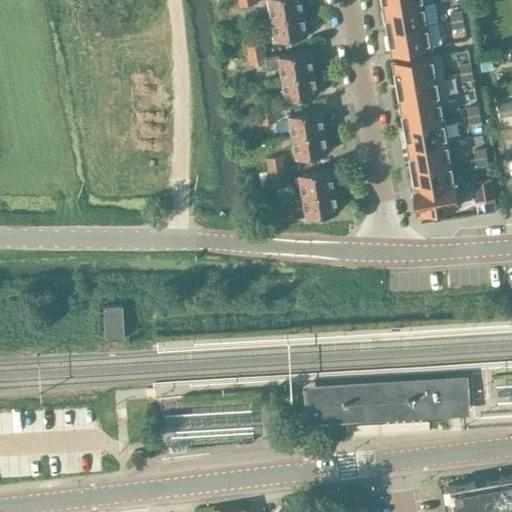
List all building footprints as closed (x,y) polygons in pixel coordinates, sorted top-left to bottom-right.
[(270,0),(274,16),(305,11),(303,0),(270,0)] [(423,3),(422,0),(384,0),(386,9),(423,3)] [(386,9),(389,30),(427,24),(423,3),(386,9)] [(452,20),(464,18),(462,10),(450,12),(452,20)] [(304,11),(273,17),(277,39),(308,33),(304,11)] [(464,18),(452,20),(453,28),(465,26),(464,18)] [(431,46),(427,24),(389,30),(393,53),(431,46)] [(248,53),(245,39),(245,36),(232,38),(235,55),(248,53)] [(263,36),(245,39),(248,53),(249,58),(267,55),(263,36)] [(267,55),(249,58),(250,65),(267,62),(268,68),(282,66),(283,76),(315,70),(311,49),(281,53),(267,55)] [(494,69),(491,52),(480,54),(482,71),(494,69)] [(398,83),(444,75),(440,53),(395,61),(398,83)] [(237,72),(234,57),(221,60),(224,74),(237,72)] [(461,72),(473,70),(471,62),(459,64),(461,72)] [(315,70),(283,76),(287,97),(319,92),(315,70)] [(473,70),(461,72),(462,80),(474,78),(473,70)] [(398,83),(402,104),(448,96),(444,75),(398,83)] [(273,95),(256,98),(258,111),(276,108),(273,95)] [(406,126),(444,119),(440,99),(448,97),(448,96),(402,104),(406,126)] [(511,100),(496,104),(498,115),(511,113),(511,100)] [(468,115),(480,113),(479,105),(467,107),(468,115)] [(276,108),(258,111),(260,124),(278,121),(276,108)] [(321,108),(290,113),(294,135),(325,129),(321,108)] [(480,113),(468,115),(469,123),(481,121),(480,113)] [(511,113),(498,115),(501,128),(511,125),(511,113)] [(406,126),(409,147),(447,140),(444,119),(406,126)] [(325,129),(294,135),(297,157),(329,151),(325,129)] [(413,168),(451,161),(447,140),(409,147),(413,168)] [(476,157),(488,155),(486,147),(474,149),(476,157)] [(284,154),(266,157),(269,171),(287,168),(284,154)] [(488,155),(476,157),(477,165),(489,163),(488,155)] [(451,161),(413,168),(417,188),(455,182),(451,161)] [(332,167),(300,172),(304,194),(335,189),(332,167)] [(287,168),(269,171),(264,172),(266,184),(289,180),(287,168)] [(417,188),(415,189),(419,212),(461,205),(457,182),(455,182),(417,188)] [(335,189),(304,194),(308,216),(339,210),(335,189)] [(497,210),(495,198),(483,200),(485,212),(497,210)] [(295,219),(292,205),(276,208),(278,222),(295,219)] [(123,336),(121,303),(103,304),(104,337),(123,336)] [(304,391),(302,391),(303,393),(305,393),(306,403),(306,412),(304,413),(304,415),(372,411),(382,411),(382,410),(470,404),(470,402),(467,402),(466,394),(466,384),(469,384),(469,381),(468,381),(425,384),(409,385),(381,386),(380,386),(370,386),(370,387),(304,391)] [(511,511),(511,472),(497,475),(498,477),(443,486),(445,499),(449,498),(451,511),(511,511)] [(287,504),(284,503),(280,504),(277,507),(273,511),(292,511),(292,509),(290,506),(287,504)] [(365,511),(364,503),(327,509),(327,511),(365,511)]
